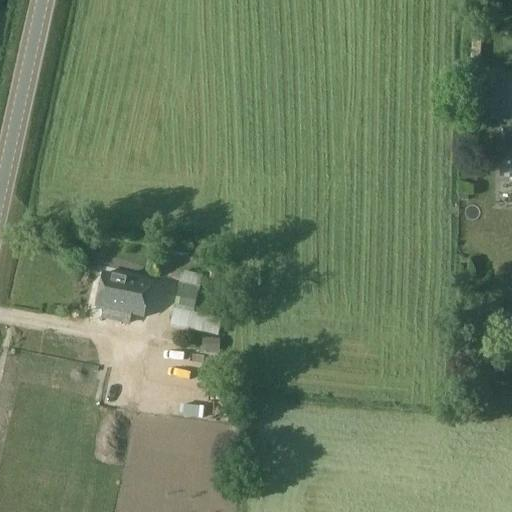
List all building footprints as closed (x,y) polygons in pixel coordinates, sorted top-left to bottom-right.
[(471,37),(470,60),(480,61),(481,38),(471,37)] [(511,129),(503,129),(502,144),(501,144),(500,178),(511,178),(511,129)] [(104,274),(96,309),(106,311),(105,319),(125,324),(127,316),(143,320),(151,285),(104,274)] [(172,318),(191,323),(211,326),(212,317),(205,316),(209,297),(196,294),(199,283),(181,279),(172,318)] [(219,340),(207,339),(206,352),(218,353),(219,340)]
